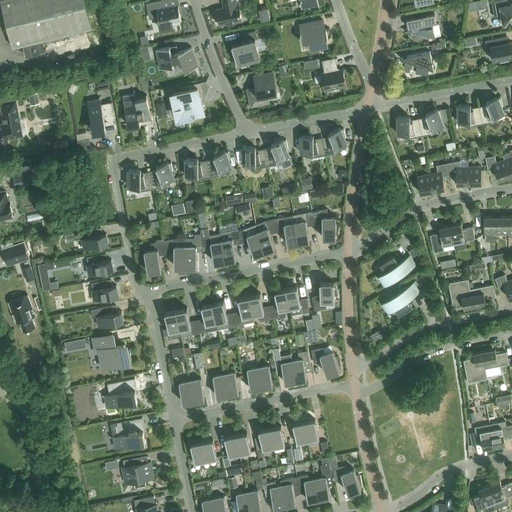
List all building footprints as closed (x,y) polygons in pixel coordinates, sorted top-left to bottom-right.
[(3,0),(14,46),(29,42),(31,53),(52,49),(49,36),(100,25),(94,0),(3,0)] [(181,20),(180,13),(181,13),(179,4),(164,6),(162,0),(159,0),(146,3),(147,3),(150,17),(158,16),(160,28),(174,26),(173,22),(181,20)] [(233,22),(241,20),(238,5),(237,5),(235,0),(222,0),(224,7),(216,9),(219,25),(227,23),(228,24),(233,23),(233,22)] [(470,9),(479,7),(477,0),(475,0),(468,1),(470,9)] [(504,24),(511,22),(511,3),(507,5),(506,0),(495,0),(491,1),(494,17),(502,15),(504,24)] [(271,6),(263,8),(265,20),(274,18),(271,6)] [(435,37),(433,25),(432,23),(436,22),(435,13),(406,19),(408,27),(412,27),(413,29),(412,30),(411,31),(410,32),(410,34),(410,35),(411,36),(412,38),(414,39),(416,40),(418,40),(420,39),(421,38),(422,36),(423,34),(434,37),(435,37)] [(326,37),(328,37),(326,28),(324,28),(323,19),(300,24),(301,33),(300,33),(302,42),(309,41),(310,48),(328,45),(326,37)] [(232,40),(232,44),(236,60),(237,60),(238,63),(247,61),(260,57),(258,50),(265,48),(262,37),(258,38),(255,30),(242,33),(244,41),(240,42),(239,41),(237,40),(236,40),(234,40),(232,40)] [(511,42),(511,41),(511,42),(502,44),(501,37),(485,40),(486,47),(490,47),(493,60),(494,60),(499,58),(500,62),(509,60),(508,57),(511,55),(511,42)] [(170,46),(156,49),(160,68),(171,66),(174,74),(185,70),(198,65),(191,47),(178,52),(173,54),(170,46)] [(430,51),(399,57),(406,58),(403,70),(409,71),(411,61),(417,63),(415,72),(427,75),(428,67),(432,68),(433,69),(432,64),(434,64),(433,59),(431,59),(430,51)] [(318,65),(317,58),(308,60),(310,67),(318,65)] [(338,86),(346,85),(345,77),(344,77),(343,69),(337,70),(335,58),(322,60),(325,73),(321,73),(324,89),(331,88),(332,89),(339,88),(338,86)] [(288,73),(285,63),(279,65),(281,75),(288,73)] [(267,93),(277,91),(273,73),(253,77),(254,77),(257,77),(259,85),(256,86),(257,88),(248,89),(251,104),(269,101),(267,93)] [(110,87),(108,77),(96,79),(99,89),(110,87)] [(200,97),(203,96),(201,86),(173,92),(173,89),(167,90),(168,94),(172,93),(172,95),(174,95),(179,119),(204,113),(200,97)] [(137,125),(152,122),(146,95),(136,97),(134,89),(134,90),(134,94),(123,96),(128,125),(137,123),(137,125)] [(40,102),(38,92),(29,94),(31,104),(40,102)] [(102,132),(117,129),(112,101),(101,104),(99,96),(100,101),(88,103),(94,132),(102,130),(102,132)] [(479,106),(482,123),(498,120),(497,120),(496,116),(504,113),(501,106),(502,106),(501,97),(498,98),(497,96),(486,101),(487,104),(479,106)] [(7,138),(22,135),(15,100),(1,103),(5,123),(0,124),(0,139),(0,141),(2,142),(6,141),(8,139),(7,138)] [(482,123),(479,106),(470,108),(470,104),(458,104),(458,105),(455,106),(457,115),(458,115),(459,122),(467,122),(467,126),(482,123)] [(418,118),(422,135),(437,132),(435,128),(443,125),(441,118),(442,118),(440,109),(437,109),(437,108),(425,113),(427,116),(418,118)] [(422,135),(418,118),(410,120),(410,116),(398,116),(398,117),(395,118),(397,127),(398,126),(398,134),(406,134),(406,138),(407,138),(422,135)] [(322,137),(325,154),(340,151),(339,147),(347,144),(344,137),(345,137),(343,128),(341,128),(340,127),(329,132),(330,135),(322,137)] [(325,154),(322,137),(313,139),(313,135),(301,135),(301,136),(298,137),(300,146),(301,146),(301,153),(310,153),(310,157),(325,154)] [(264,148),(268,166),(282,163),(283,167),(292,163),(290,154),(289,154),(286,148),(288,148),(286,139),(283,140),(283,139),(271,143),(273,147),(264,148)] [(456,148),(455,141),(446,142),(447,149),(456,148)] [(268,166),(264,148),(256,150),(256,146),(243,146),(243,148),(241,148),(242,157),(244,157),(244,164),(252,164),(252,168),(252,169),(268,166)] [(511,148),(510,149),(510,151),(503,154),(505,159),(504,159),(511,175),(511,174),(511,148)] [(207,160),(210,177),(225,174),(225,173),(224,170),(231,167),(229,160),(230,160),(228,151),(225,151),(225,150),(214,154),(215,158),(207,160)] [(511,175),(504,159),(496,162),(494,155),(485,157),(488,170),(495,168),(499,180),(511,175)] [(210,177),(207,160),(198,161),(198,158),(186,158),(186,159),(183,159),(185,168),(186,168),(186,176),(194,175),(195,179),(195,180),(210,177)] [(469,183),(468,166),(460,166),(460,160),(446,163),(448,175),(456,174),(456,184),(469,183)] [(149,171),(153,188),(168,185),(166,181),(174,178),(171,171),(173,171),(171,162),(168,162),(168,161),(156,166),(158,169),(149,171)] [(442,176),(448,175),(446,163),(436,165),(437,172),(429,173),(433,191),(445,188),(442,176)] [(468,166),(469,183),(481,183),(481,166),(468,166)] [(153,188),(149,171),(141,173),(141,169),(128,169),(129,170),(126,171),(127,180),(129,179),(129,187),(137,187),(137,191),(153,188)] [(35,183),(33,170),(13,173),(16,186),(35,183)] [(420,193),(433,191),(429,173),(417,176),(420,193)] [(313,188),(311,176),(301,178),(303,190),(313,188)] [(0,217),(13,216),(10,201),(8,201),(6,190),(0,191),(0,217)] [(257,199),(256,192),(245,194),(246,201),(257,199)] [(243,202),(242,193),(226,195),(227,205),(243,202)] [(198,210),(196,198),(185,200),(188,212),(198,210)] [(249,202),(234,206),(236,212),(250,208),(249,202)] [(325,216),(325,209),(312,211),(314,224),(322,222),(322,237),(336,236),(336,235),(339,224),(336,223),(336,216),(325,216)] [(29,214),(31,220),(46,216),(44,210),(29,214)] [(158,218),(156,210),(147,212),(149,220),(158,218)] [(307,225),(314,224),(312,211),(293,215),(299,241),(310,239),(307,225)] [(288,244),(299,241),(293,215),(275,218),(278,231),(285,230),(288,244)] [(484,234),(496,234),(496,216),(484,216),(484,234)] [(496,234),(509,233),(509,216),(496,216),(496,234)] [(270,233),(278,231),(275,218),(265,220),(255,224),(264,250),(275,246),(270,233)] [(461,223),(450,225),(453,242),(454,247),(466,245),(465,240),(475,238),(472,226),(462,228),(461,223)] [(254,254),(264,250),(255,224),(244,228),(238,229),(241,242),(249,241),(254,254)] [(443,244),(453,242),(450,225),(439,227),(440,232),(430,234),(432,247),(434,251),(444,249),(443,244)] [(81,231),(65,234),(66,241),(81,238),(84,249),(108,244),(106,233),(103,234),(102,227),(81,231)] [(220,233),(209,235),(208,227),(200,229),(201,232),(202,237),(204,246),(211,245),(214,262),(225,260),(221,240),(220,233)] [(225,260),(236,258),(234,244),(241,242),(238,229),(220,233),(221,240),(225,260)] [(204,249),(204,246),(202,237),(201,232),(195,234),(195,237),(185,238),(185,240),(185,265),(197,265),(196,251),(204,249)] [(166,253),(164,240),(163,238),(156,240),(156,242),(151,243),(152,249),(144,251),(145,258),(143,259),(147,269),(148,269),(148,271),(162,268),(159,254),(166,253)] [(174,266),(185,265),(185,240),(185,238),(174,238),(164,240),(166,253),(174,251),(174,266)] [(24,240),(2,247),(8,264),(30,256),(24,240)] [(89,274),(113,270),(111,259),(108,259),(107,253),(86,257),(88,263),(87,264),(89,274)] [(387,283),(415,266),(408,255),(398,262),(394,255),(380,264),(384,270),(380,272),(387,283)] [(50,262),(41,264),(46,287),(55,285),(50,262)] [(33,265),(27,267),(29,278),(36,276),(33,265)] [(511,297),(511,278),(507,280),(505,274),(495,278),(499,289),(505,287),(509,298),(511,297)] [(94,300),(118,295),(116,285),(113,285),(112,278),(91,282),(93,289),(92,289),(94,300)] [(496,296),(493,284),(470,288),(468,278),(448,282),(452,305),(463,303),(464,307),(486,303),(485,298),(496,296)] [(334,294),(336,294),(334,282),(334,283),(334,281),(320,281),(320,295),(312,297),(315,310),(326,307),(326,302),(334,301),(334,294)] [(408,299),(418,293),(412,282),(384,299),(391,310),(395,308),(399,314),(413,306),(408,299)] [(287,287),(291,310),(292,314),(309,311),(307,298),(299,299),(297,285),(287,287)] [(270,305),(273,318),(285,315),(284,311),(291,310),(287,287),(275,290),(277,304),(270,305)] [(36,326),(33,317),(36,315),(29,293),(9,301),(17,322),(21,321),(24,330),(36,326)] [(260,320),(273,318),(270,305),(263,307),(260,293),(249,295),(253,315),(259,314),(260,320)] [(236,327),(244,326),(243,322),(254,320),(253,315),(249,295),(238,297),(241,311),(234,312),(236,325),(236,327)] [(226,314),(224,300),(213,302),(217,322),(218,329),(236,325),(234,312),(226,314)] [(218,329),(217,322),(213,302),(201,304),(204,318),(197,319),(199,332),(218,329)] [(97,316),(99,326),(123,321),(121,310),(118,311),(117,304),(114,305),(91,309),(92,317),(97,316)] [(190,321),(187,307),(177,309),(181,329),(182,336),(199,332),(197,319),(190,321)] [(182,336),(181,329),(177,309),(165,311),(170,338),(182,336)] [(379,329),(369,335),(373,342),(383,336),(379,329)] [(305,343),(303,332),(294,334),(296,345),(305,343)] [(103,367),(131,361),(129,348),(126,349),(125,343),(115,345),(112,334),(94,337),(96,351),(100,351),(103,367)] [(70,349),(90,344),(88,335),(68,340),(70,349)] [(173,356),(184,354),(183,346),(172,349),(173,356)] [(327,374),(340,369),(339,367),(340,367),(339,356),(335,357),(333,350),(324,353),(322,347),(311,349),(314,362),(322,361),(327,374)] [(485,368),(509,363),(506,351),(496,353),(495,348),(473,353),(474,357),(463,359),(468,382),(487,378),(485,368)] [(300,358),(292,360),(296,380),(307,378),(305,370),(311,369),(307,350),(298,351),(300,358)] [(205,365),(202,351),(194,352),(197,367),(205,365)] [(292,360),(291,354),(280,356),(280,359),(275,360),(278,374),(283,373),(285,382),(296,380),(292,360)] [(258,366),(262,387),(273,384),(269,364),(258,366)] [(251,389),(262,387),(258,366),(247,369),(251,389)] [(224,373),(228,393),(239,391),(235,371),(224,373)] [(217,396),(228,393),(224,373),(213,375),(217,396)] [(109,406),(137,401),(136,392),(137,392),(134,377),(107,383),(109,394),(106,394),(109,406)] [(190,380),(194,400),(205,398),(201,378),(190,380)] [(183,402),(194,400),(190,380),(179,382),(183,402)] [(474,412),(467,413),(469,422),(476,420),(474,412)] [(117,448),(146,442),(144,434),(145,433),(142,417),(115,422),(117,435),(114,435),(117,448)] [(304,421),(308,441),(319,439),(315,419),(304,421)] [(490,423),(494,445),(505,443),(504,437),(507,436),(508,438),(511,436),(511,424),(506,425),(505,420),(490,423)] [(297,443),(308,441),(304,421),(293,423),(297,443)] [(483,448),(494,445),(490,423),(475,426),(476,431),(469,432),(472,445),(478,443),(478,442),(482,441),(483,448)] [(270,427),(274,448),(285,445),(281,425),(270,427)] [(263,450),(274,448),(270,427),(259,430),(263,450)] [(236,434),(240,454),(251,452),(247,432),(236,434)] [(229,456),(240,454),(236,434),(225,436),(229,456)] [(202,441),(206,461),(217,459),(213,439),(202,441)] [(330,453),(327,440),(321,441),(323,454),(330,453)] [(195,463),(206,461),(202,441),(191,443),(195,463)] [(146,479),(153,477),(150,461),(148,462),(147,454),(123,459),(124,466),(122,467),(126,483),(133,481),(134,487),(147,484),(146,479)] [(121,457),(109,460),(111,468),(123,465),(121,457)] [(226,465),(227,475),(242,472),(241,462),(226,465)] [(330,496),(326,475),(332,474),(329,462),(320,463),(323,476),(315,478),(319,498),(330,496)] [(343,466),(339,466),(333,468),(335,480),(343,479),(348,492),(361,487),(361,486),(359,474),(356,475),(354,468),(346,471),(343,466)] [(262,477),(260,469),(252,471),(253,479),(262,477)] [(308,500),(319,498),(315,478),(309,479),(308,474),(297,476),(297,477),(298,481),(299,489),(306,488),(308,500)] [(228,476),(215,479),(216,484),(229,481),(228,476)] [(299,489),(298,481),(297,477),(280,480),(281,485),(285,504),(296,502),(294,491),(299,489)] [(211,478),(198,480),(199,487),(212,484),(211,478)] [(489,484),(495,501),(511,494),(511,483),(511,481),(505,484),(505,485),(502,486),(499,480),(489,484)] [(285,504),(281,485),(276,486),(275,481),(263,483),(265,496),(271,494),(274,507),(285,504)] [(475,509),(495,501),(489,484),(479,488),(481,494),(477,496),(477,495),(471,497),(475,509)] [(247,491),(251,511),(262,509),(258,489),(247,491)] [(239,511),(246,511),(251,511),(247,491),(236,493),(239,511)] [(136,511),(159,511),(158,502),(155,503),(154,495),(139,498),(141,505),(135,507),(136,511)] [(213,498),(215,511),(227,511),(224,495),(213,498)] [(204,511),(215,511),(213,498),(202,500),(204,511)] [(451,511),(452,509),(446,509),(446,503),(434,502),(432,511),(451,511)]
